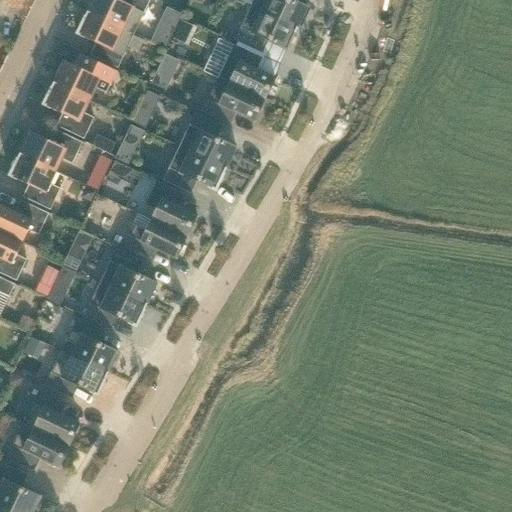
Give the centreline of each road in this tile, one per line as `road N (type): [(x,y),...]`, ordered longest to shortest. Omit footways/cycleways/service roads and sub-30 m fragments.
road 1 (unclassified): [(90,511),(309,142),(371,0)]
road 2 (residential): [(0,110),(52,0)]
